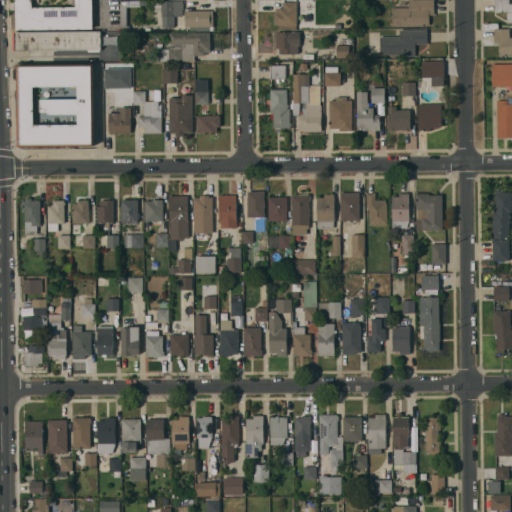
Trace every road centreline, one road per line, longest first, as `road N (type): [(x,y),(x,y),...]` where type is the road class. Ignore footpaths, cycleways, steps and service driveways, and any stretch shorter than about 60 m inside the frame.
road 1 (residential): [(463,0),(474,511)]
road 2 (residential): [(511,381),(0,386)]
road 3 (residential): [(511,162),(0,166)]
road 4 (residential): [(243,0),(244,165)]
